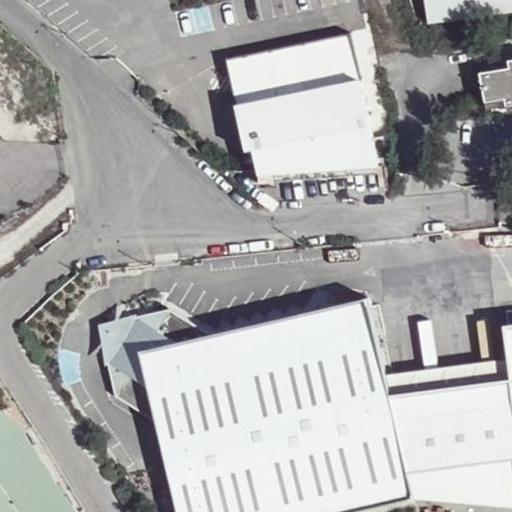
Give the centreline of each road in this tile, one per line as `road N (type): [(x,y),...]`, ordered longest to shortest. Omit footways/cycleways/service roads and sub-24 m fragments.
road 1 (residential): [(465,207),(244,224),(178,163)]
road 2 (residential): [(178,163),(0,0)]
road 3 (unclassified): [(178,163),(0,309)]
road 4 (unclassified): [(0,344),(98,511)]
